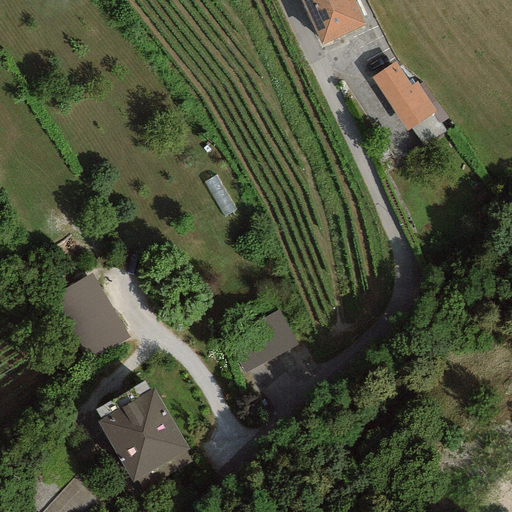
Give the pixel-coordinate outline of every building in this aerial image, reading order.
[(301,0),(322,45),(365,25),(353,0),(301,0)] [(395,62),(371,78),(406,130),(432,113),(435,111),(418,85),(416,83),(410,86),(395,62)] [(435,111),(432,113),(439,123),(448,118),(423,82),(418,85),(435,111)] [(83,364),(128,338),(91,273),(46,298),(83,364)] [(228,339),(247,371),(298,341),(279,309),(228,339)] [(153,391),(99,422),(133,481),(187,449),(153,391)] [(77,470),(34,511),(82,511),(101,494),(77,470)]
